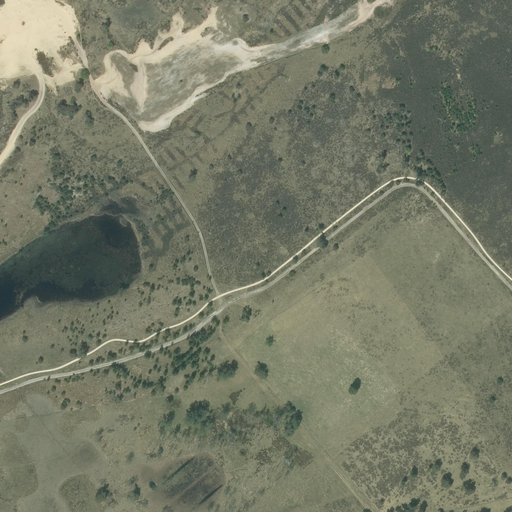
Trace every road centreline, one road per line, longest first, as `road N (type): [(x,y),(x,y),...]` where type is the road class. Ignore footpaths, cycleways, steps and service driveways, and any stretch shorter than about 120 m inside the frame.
road 1 (track): [(218,310),(264,288),(393,188),(411,184),(511,290)]
road 2 (track): [(219,296),(188,213),(132,128),(100,97),(47,0)]
road 3 (track): [(218,310),(177,340),(125,360),(0,392)]
